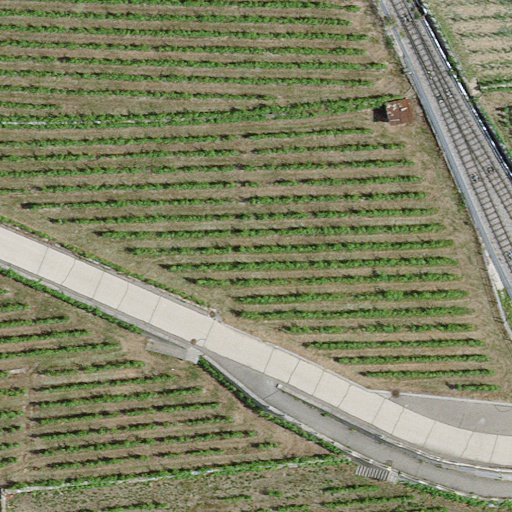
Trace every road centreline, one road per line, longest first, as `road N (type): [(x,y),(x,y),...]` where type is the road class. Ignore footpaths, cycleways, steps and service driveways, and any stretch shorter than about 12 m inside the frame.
road 1 (track): [(228,343),(452,442),(511,451)]
road 2 (track): [(0,243),(228,343)]
